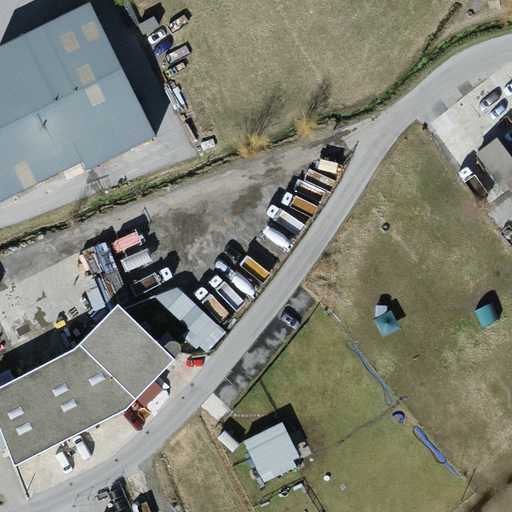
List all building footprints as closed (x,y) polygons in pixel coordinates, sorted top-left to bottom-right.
[(87,168),(156,138),(92,6),(2,49),(0,53),(0,197),(82,159),(87,168)] [(511,161),(493,138),(475,152),(511,199),(511,161)] [(169,305),(214,347),(227,333),(182,291),(169,305)] [(14,464),(127,410),(174,360),(120,304),(70,353),(0,389),(0,427),(3,436),(14,464)] [(285,423),(245,442),(264,481),(304,463),(285,423)]
